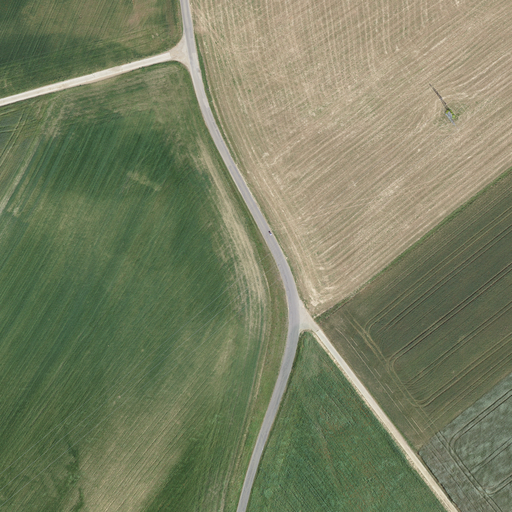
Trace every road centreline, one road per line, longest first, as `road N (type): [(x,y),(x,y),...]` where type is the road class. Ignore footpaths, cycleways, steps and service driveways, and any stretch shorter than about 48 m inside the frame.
road 1 (tertiary): [(191,49),(207,114),(283,265),(293,305),(292,342),(241,511)]
road 2 (track): [(293,305),(454,511)]
road 3 (unclassified): [(0,102),(191,49)]
